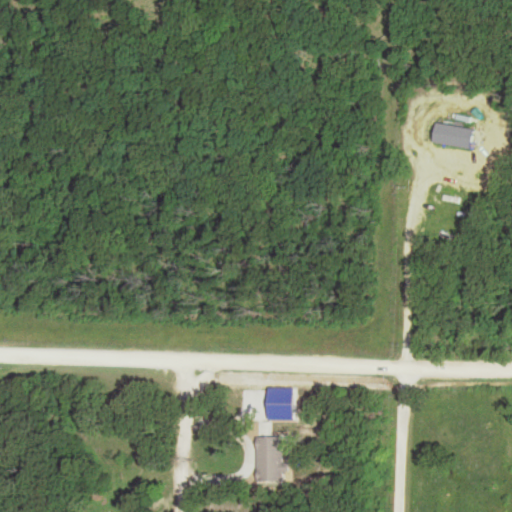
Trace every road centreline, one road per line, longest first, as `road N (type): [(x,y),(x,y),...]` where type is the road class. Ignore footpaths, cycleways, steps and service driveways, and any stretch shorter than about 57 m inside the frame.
road 1 (residential): [(0,356),(190,368),(511,371)]
road 2 (residential): [(190,368),(184,511)]
